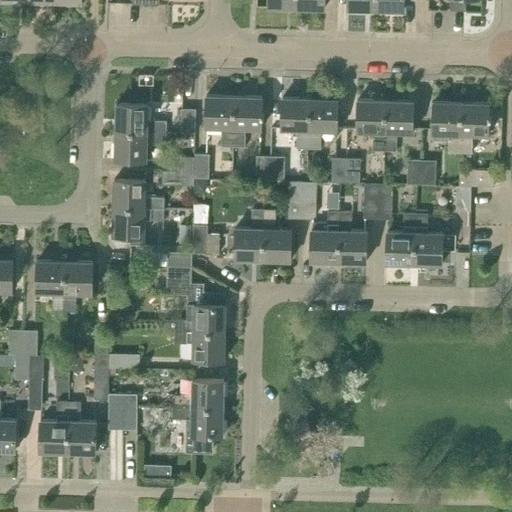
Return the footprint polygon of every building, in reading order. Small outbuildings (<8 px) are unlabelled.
[(348,0),(348,8),(376,9),(376,0),(348,0)] [(376,0),(376,9),(404,10),(404,0),(376,0)] [(222,145),(233,145),(234,95),(207,95),(206,125),(222,126),(222,145)] [(262,96),(234,95),(233,145),(246,145),(246,127),(262,127),(262,96)] [(297,147),(309,148),(310,98),(282,97),(282,128),(297,129),(297,147)] [(338,130),(339,98),(310,98),(309,148),(321,148),(321,129),(338,130)] [(373,150),(385,150),(386,100),(358,99),(357,131),(373,131),(373,150)] [(414,101),(386,100),(385,150),(397,150),(398,132),(414,132),(414,101)] [(460,152),(462,102),(434,101),(433,139),(449,139),(449,152),(460,152)] [(490,103),(462,102),(460,152),(472,153),(472,134),(489,134),(490,103)] [(149,104),(117,103),(116,131),(166,132),(166,121),(148,120),(149,104)] [(181,133),(196,133),(196,109),(181,108),(181,133)] [(166,144),(166,132),(116,131),(115,158),(147,159),(148,143),(166,144)] [(195,157),(195,171),(195,177),(209,178),(210,154),(195,153),(195,157)] [(256,179),(271,180),(272,155),(257,155),(256,179)] [(284,155),(272,155),(271,180),(284,180),(284,155)] [(171,156),(171,170),(195,171),(195,157),(171,156)] [(332,181),(346,181),(346,157),(332,157),(332,181)] [(360,158),(346,157),(346,181),(360,182),(360,158)] [(422,183),(423,159),(408,159),(407,183),(422,183)] [(422,183),(435,184),(436,159),(423,159),(422,183)] [(460,169),(460,185),(472,185),(494,185),(494,170),(460,169)] [(194,185),(195,177),(195,171),(171,170),(162,170),(162,185),(194,185)] [(206,193),(207,179),(196,178),(196,192),(206,193)] [(115,180),(114,207),(164,209),(164,197),(146,197),(147,181),(115,180)] [(288,218),(302,218),(303,181),(289,181),(288,218)] [(317,181),(303,181),(302,218),(316,218),(317,181)] [(364,218),(378,218),(379,183),(365,182),(364,218)] [(393,183),(379,183),(378,218),(392,219),(393,183)] [(472,185),(460,185),(457,185),(456,209),(471,210),(472,185)] [(194,224),(207,225),(208,205),(194,205),(194,224)] [(164,219),(164,209),(114,207),(113,234),(130,235),(144,235),(145,235),(145,219),(164,219)] [(416,213),(415,263),(442,263),(443,232),(427,231),(428,213),(428,208),(416,207),(416,213)] [(236,227),(235,258),(262,259),(264,209),(253,209),(252,227),(236,227)] [(264,209),(262,259),(291,260),(292,228),(276,228),(276,209),(264,209)] [(328,261),(339,261),(340,211),(328,210),(328,222),(312,221),(311,262),(328,263),(328,261)] [(340,211),(339,261),(367,261),(368,230),(352,229),(352,211),(340,211)] [(387,262),(415,263),(416,213),(404,212),(404,231),(388,230),(387,262)] [(180,224),(179,242),(192,243),(192,225),(180,224)] [(193,252),(207,253),(220,253),(220,254),(227,254),(228,233),(207,233),(207,225),(194,224),(193,252)] [(130,235),(130,243),(144,244),(144,235),(130,235)] [(168,251),(168,266),(192,266),(192,252),(168,251)] [(14,259),(0,258),(0,290),(13,291),(14,259)] [(53,310),(64,311),(66,260),(38,260),(38,291),(53,292),(53,310)] [(93,261),(66,260),(64,311),(76,311),(76,293),(92,293),(93,261)] [(192,266),(168,266),(167,287),(167,293),(188,294),(187,319),(175,318),(164,318),(164,329),(225,331),(226,304),(220,292),(202,291),(202,287),(191,287),(192,266)] [(10,352),(16,352),(23,353),(24,329),(10,329),(10,352)] [(23,353),(31,353),(38,353),(38,329),(24,329),(23,353)] [(225,359),(225,331),(164,329),(164,330),(175,331),(174,342),(194,342),(193,358),(225,359)] [(95,355),(109,355),(109,353),(109,352),(110,331),(95,331),(95,355)] [(16,377),(30,378),(31,353),(23,353),(16,352),(16,377)] [(38,353),(31,353),(30,378),(29,409),(43,409),(43,378),(44,353),(38,353)] [(109,353),(109,355),(109,378),(116,378),(116,367),(139,367),(139,353),(109,353)] [(109,393),(109,380),(109,378),(109,355),(95,355),(94,379),(94,398),(109,398),(109,393)] [(70,356),(70,369),(83,369),(83,356),(70,356)] [(174,406),(224,407),(224,379),(194,379),(182,378),(182,394),(174,394),(174,406)] [(124,393),(109,393),(109,398),(109,428),(124,428),(124,393)] [(137,393),(124,393),(124,428),(137,429),(137,393)] [(0,398),(0,449),(16,450),(16,418),(0,417),(1,399),(0,398)] [(42,418),(41,451),(68,451),(70,401),(58,400),(57,419),(42,418)] [(70,401),(68,451),(96,452),(97,419),(81,419),(81,401),(70,401)] [(214,435),(223,435),(224,407),(174,406),(173,418),(186,418),(186,452),(214,453),(214,435)]
